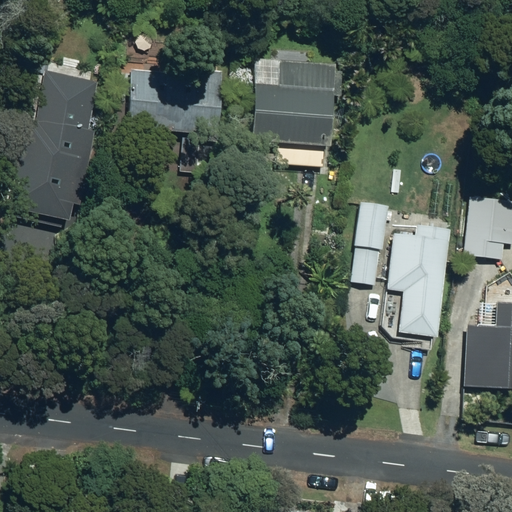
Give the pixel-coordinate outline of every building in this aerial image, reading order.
[(248,141),(327,146),(332,64),(279,60),(277,86),(252,84),(248,141)] [(124,128),(214,135),(219,67),(191,65),(190,74),(127,70),(124,128)] [(12,184),(71,196),(79,158),(86,159),(92,130),(86,129),(96,79),(44,68),(28,141),(22,140),(12,184)] [(502,243),(511,243),(511,240),(511,200),(468,196),(462,254),(501,258),(502,243)] [(350,281),(375,285),(380,249),(382,250),(388,206),(357,202),(351,246),(355,246),(350,281)] [(395,332),(435,338),(446,241),(391,234),(384,290),(400,292),(395,332)] [(462,386),(511,388),(511,303),(494,303),(493,326),(465,325),(462,386)]
